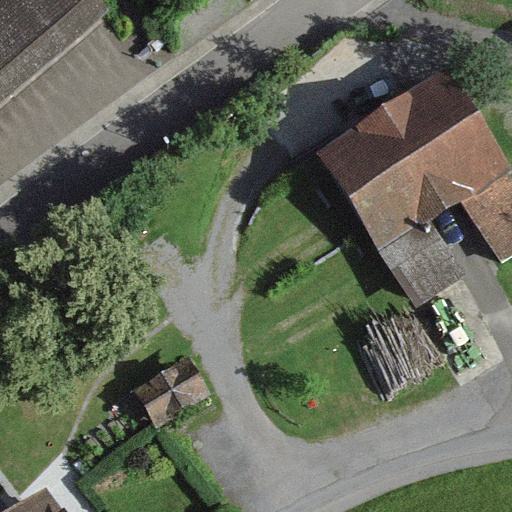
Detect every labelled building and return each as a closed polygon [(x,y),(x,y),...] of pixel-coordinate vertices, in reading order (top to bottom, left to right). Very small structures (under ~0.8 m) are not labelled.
[(0,100),(100,14),(87,0),(21,0),(0,18),(0,100)] [(0,0),(0,18),(21,0),(0,0)] [(462,280),(426,220),(453,203),(494,269),(511,257),(511,194),(446,88),(318,167),(408,313),(462,280)] [(369,340),(399,394),(445,369),(415,315),(369,340)] [(156,418),(211,398),(198,364),(144,384),(156,418)]
